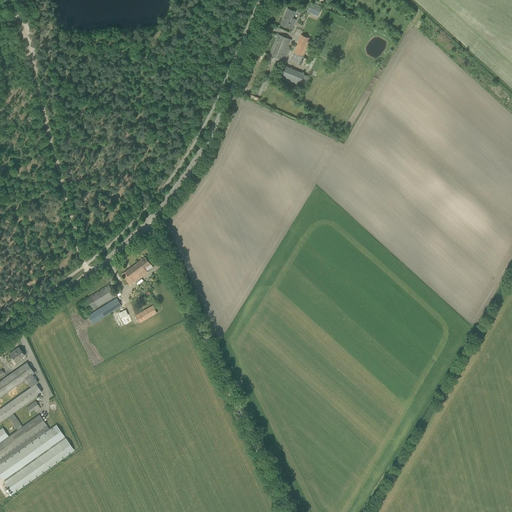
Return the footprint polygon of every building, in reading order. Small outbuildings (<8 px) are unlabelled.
[(310,3),(307,12),(310,13),(318,16),(322,7),(310,3)] [(280,25),(292,29),(296,19),(293,18),(296,11),(287,8),(280,25)] [(269,54),(282,60),(291,39),(278,34),(269,54)] [(300,63),(310,38),(301,34),(291,60),(300,63)] [(281,78),(299,85),(304,74),(286,66),(281,78)] [(145,257),(122,274),(130,285),(147,272),(147,271),(153,266),(145,257)] [(115,296),(111,289),(108,285),(87,298),(94,310),(115,296)] [(122,307),(116,298),(88,315),(93,324),(122,307)] [(139,322),(153,315),(157,312),(156,311),(154,308),(153,305),(149,308),(136,315),(139,322)] [(127,308),(113,315),(119,328),(133,321),(127,308)] [(20,361),(19,360),(18,358),(23,354),(18,347),(9,354),(16,363),(20,361)] [(38,382),(32,374),(34,373),(27,362),(0,381),(0,396),(25,379),(30,387),(0,408),(0,421),(8,416),(13,413),(42,393),(36,384),(38,382)] [(29,413),(39,406),(35,401),(26,408),(29,413)] [(0,463),(49,429),(47,426),(39,415),(22,426),(13,413),(8,416),(17,430),(8,436),(0,441),(0,463)] [(49,429),(0,463),(0,477),(2,480),(4,480),(4,481),(3,482),(12,494),(74,450),(56,424),(49,429)] [(0,441),(8,436),(2,427),(0,429),(0,441)]
